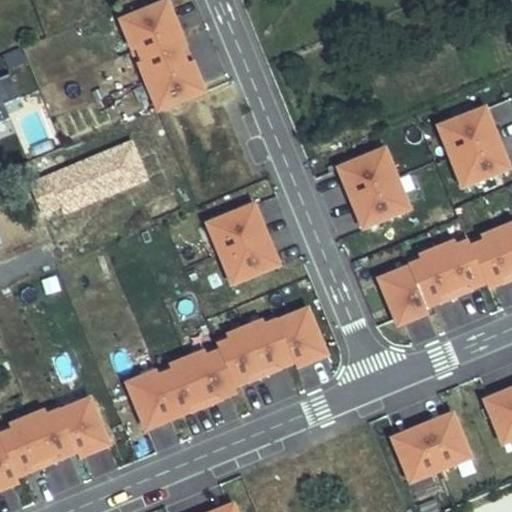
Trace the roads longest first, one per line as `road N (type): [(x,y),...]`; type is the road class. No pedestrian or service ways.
road 1 (residential): [(376,383),(218,0)]
road 2 (residential): [(66,511),(376,383)]
road 3 (residential): [(376,383),(511,327)]
